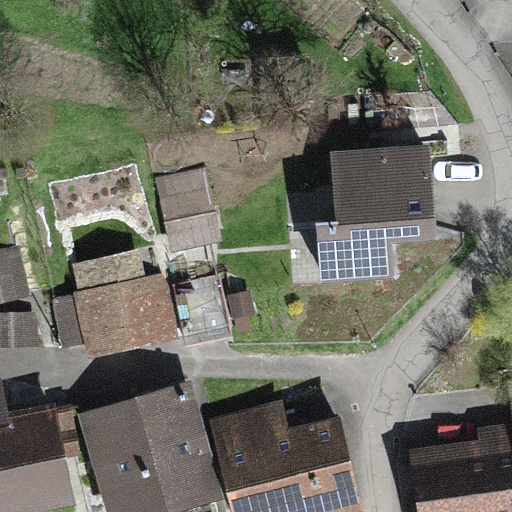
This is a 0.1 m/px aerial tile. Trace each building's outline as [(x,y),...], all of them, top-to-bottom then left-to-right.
[(434,132),(307,130),(305,246),(378,247),(379,220),(432,221),(434,132)] [(5,263),(0,264),(0,310),(15,308),(5,263)] [(151,263),(64,271),(72,356),(159,348),(151,263)] [(411,511),(511,511),(511,394),(506,395),(509,441),(468,444),(469,458),(408,463),(411,511)] [(174,396),(70,428),(96,511),(177,511),(207,503),(174,396)] [(268,414),(203,433),(225,511),(340,511),(318,431),(277,443),(268,414)] [(0,511),(37,511),(50,510),(31,418),(0,424),(0,511)]
